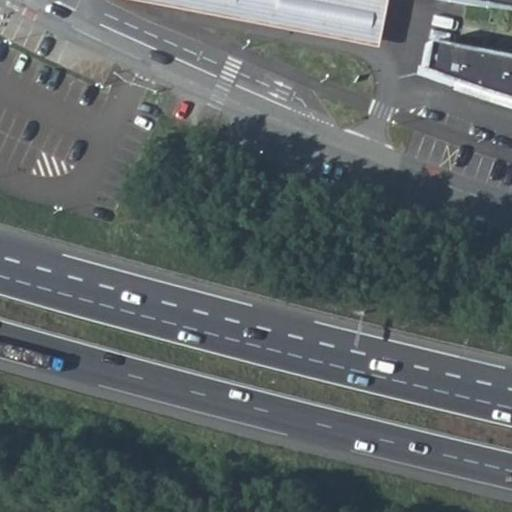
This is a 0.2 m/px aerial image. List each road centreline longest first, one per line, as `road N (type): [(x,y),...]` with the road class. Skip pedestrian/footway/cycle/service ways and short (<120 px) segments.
road 1 (unclassified): [(511,206),(314,134),(19,0)]
road 2 (trunk): [(511,408),(0,275)]
road 3 (trunk): [(0,338),(511,470)]
